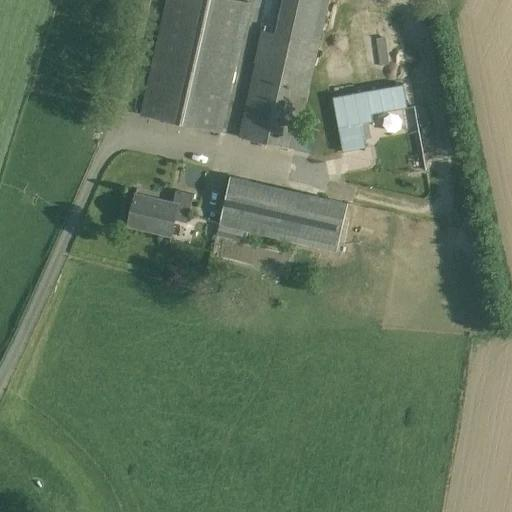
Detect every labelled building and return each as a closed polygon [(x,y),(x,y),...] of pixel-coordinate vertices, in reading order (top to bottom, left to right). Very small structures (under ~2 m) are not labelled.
[(251,3),(239,0),(168,0),(143,114),(223,131),(251,3)] [(329,0),(268,0),(262,31),(238,137),(296,150),(320,44),(329,0)] [(403,86),(332,99),(342,154),(366,150),(361,126),(373,124),(372,117),(407,110),(403,86)] [(194,194),(176,190),(173,203),(135,195),(128,225),(172,235),(176,220),(187,222),(194,194)] [(347,203),(308,194),(297,241),(336,250),(347,203)] [(247,230),(218,223),(216,235),(245,242),(247,230)]
